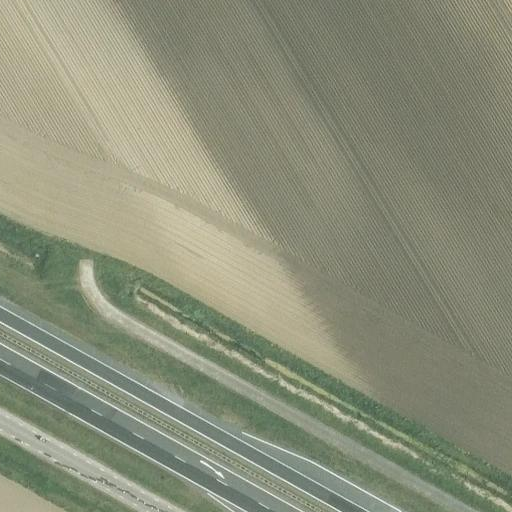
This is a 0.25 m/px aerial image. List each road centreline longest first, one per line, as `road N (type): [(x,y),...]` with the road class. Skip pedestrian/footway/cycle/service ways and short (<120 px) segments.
road 1 (unclassified): [(110,307),(473,511)]
road 2 (trunk): [(356,511),(0,313)]
road 3 (trunk): [(0,359),(272,511)]
road 4 (unclassified): [(0,422),(161,511)]
